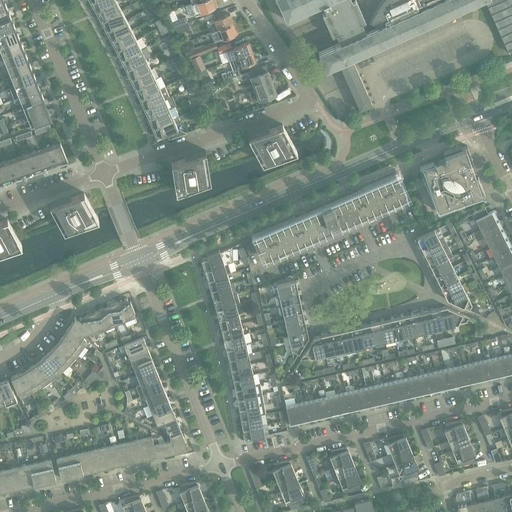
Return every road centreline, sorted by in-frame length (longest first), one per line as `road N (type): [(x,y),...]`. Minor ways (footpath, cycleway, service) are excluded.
road 1 (residential): [(105,174),(312,101),(246,0)]
road 2 (residential): [(221,465),(511,399)]
road 3 (residential): [(329,278),(307,299),(320,327),(418,306),(431,288),(418,257),(407,250),(378,255)]
road 4 (residential): [(18,511),(221,465)]
road 5 (residential): [(221,465),(144,274)]
road 6 (residential): [(105,174),(34,0)]
road 7 (tertiary): [(139,261),(293,192)]
road 8 (tertiary): [(0,320),(139,261)]
